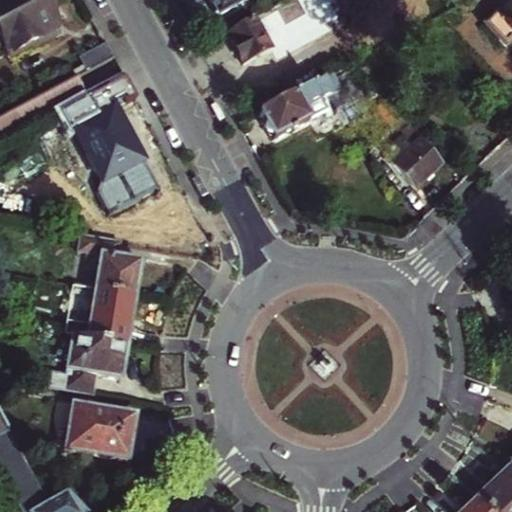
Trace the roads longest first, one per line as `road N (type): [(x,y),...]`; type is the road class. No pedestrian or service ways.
road 1 (tertiary): [(126,0),(275,275)]
road 2 (tertiary): [(321,466),(383,448),(417,406),(426,353),(399,295)]
road 3 (tertiary): [(275,275),(242,303),(222,353),(227,396),(249,434)]
road 4 (residential): [(399,295),(511,188)]
road 5 (tertiary): [(399,295),(375,276),(335,263),(275,275)]
